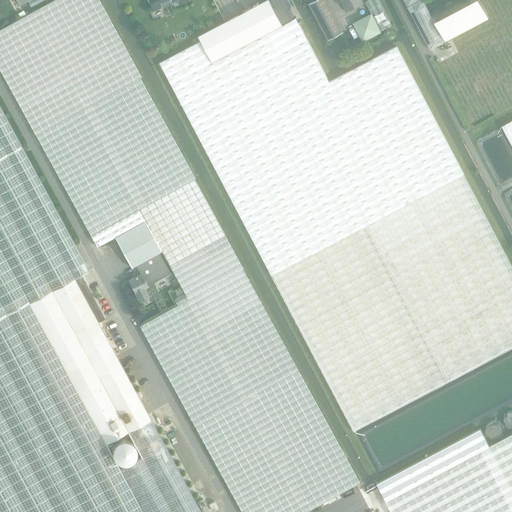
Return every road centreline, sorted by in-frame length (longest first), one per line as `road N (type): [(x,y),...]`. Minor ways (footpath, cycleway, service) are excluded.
road 1 (unclassified): [(232,511),(0,88)]
road 2 (unclassified): [(511,225),(395,0)]
